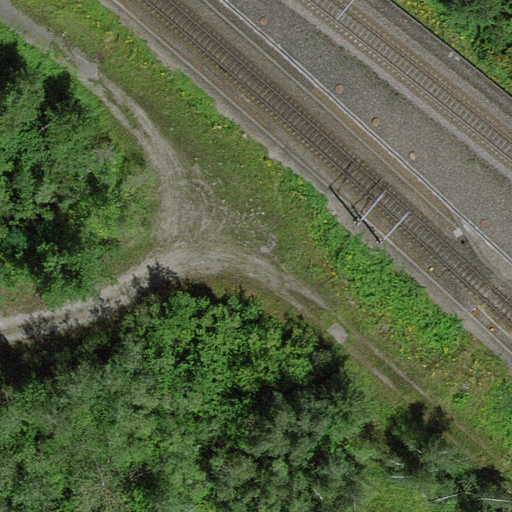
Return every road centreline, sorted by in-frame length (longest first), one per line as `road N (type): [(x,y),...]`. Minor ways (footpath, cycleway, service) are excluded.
road 1 (track): [(0,330),(90,310),(134,285),(159,261),(174,230),(156,144),(71,57),(0,8)]
road 2 (track): [(174,230),(308,300),(511,481)]
